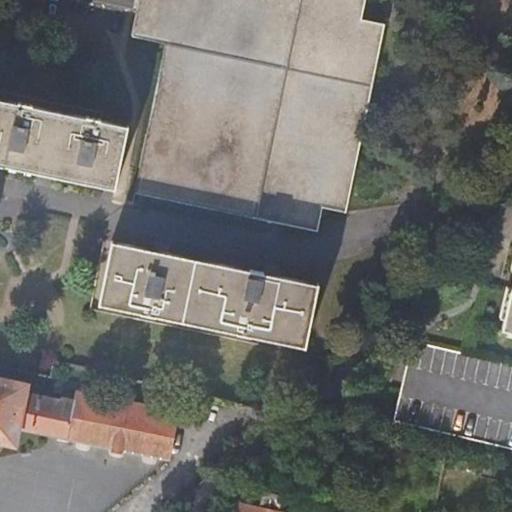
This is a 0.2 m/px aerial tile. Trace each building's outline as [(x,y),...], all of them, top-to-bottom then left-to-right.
[(156,0),(148,42),(169,46),(141,201),(254,223),(298,0),(156,0)] [(323,237),(327,217),(348,221),(385,26),(362,22),(365,0),(298,0),(254,223),(323,237)] [(0,171),(116,195),(130,128),(0,102),(0,171)] [(104,303),(306,346),(318,286),(273,277),(141,249),(116,243),(104,303)] [(511,267),(498,328),(511,330),(511,267)] [(389,418),(511,447),(511,364),(407,339),(389,418)] [(0,440),(14,444),(17,429),(167,459),(176,414),(76,393),(74,401),(63,399),(63,401),(24,393),(27,381),(0,375),(0,440)] [(295,511),(298,498),(264,491),(261,507),(243,504),(240,511),(295,511)]
